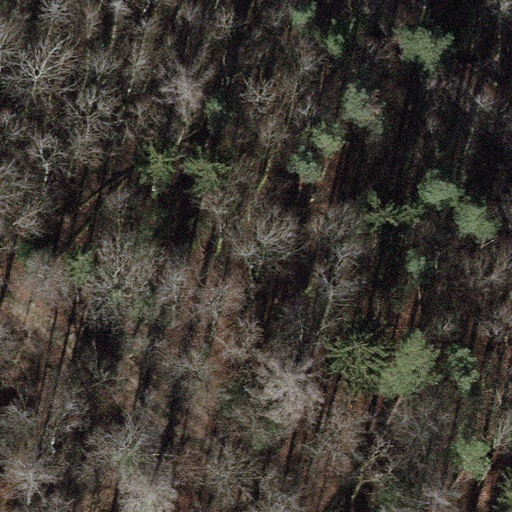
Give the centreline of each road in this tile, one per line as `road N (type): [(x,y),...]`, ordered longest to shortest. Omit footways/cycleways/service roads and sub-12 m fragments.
road 1 (track): [(0,282),(245,464),(283,511)]
road 2 (track): [(511,128),(380,0)]
